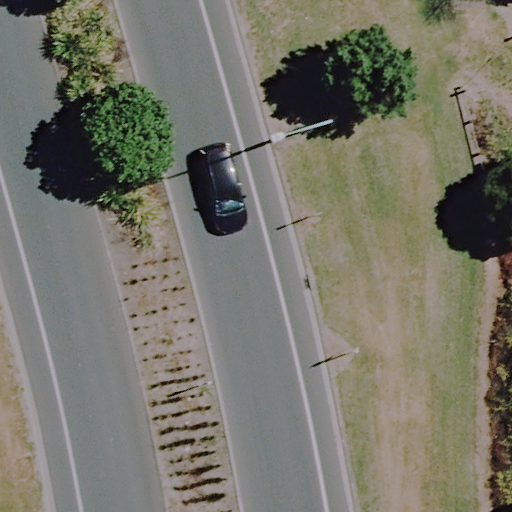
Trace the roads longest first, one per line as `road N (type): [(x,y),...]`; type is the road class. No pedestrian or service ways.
road 1 (secondary): [(198,0),(304,406),(317,511)]
road 2 (secondary): [(114,511),(70,277),(0,29)]
